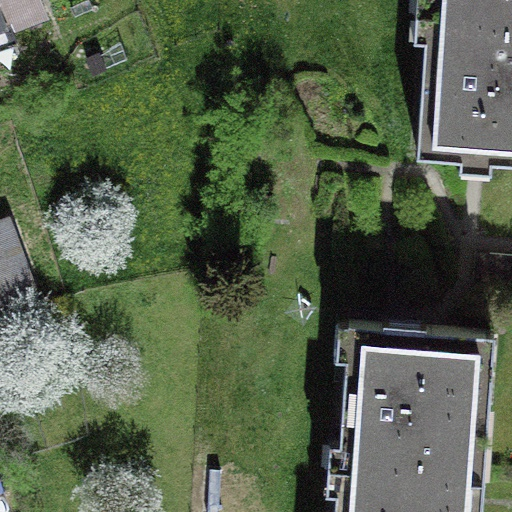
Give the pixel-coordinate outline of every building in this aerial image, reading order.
[(0,0),(0,41),(38,27),(27,0),(0,0)] [(511,0),(425,0),(425,7),(511,13),(511,0)] [(511,13),(425,7),(416,147),(511,153),(511,13)] [(15,204),(0,208),(0,263),(31,253),(15,204)] [(511,253),(475,251),(472,279),(511,282),(511,253)] [(338,464),(475,474),(486,329),(437,325),(384,321),(349,319),(338,464)] [(472,511),(475,474),(338,464),(334,511),(472,511)]
